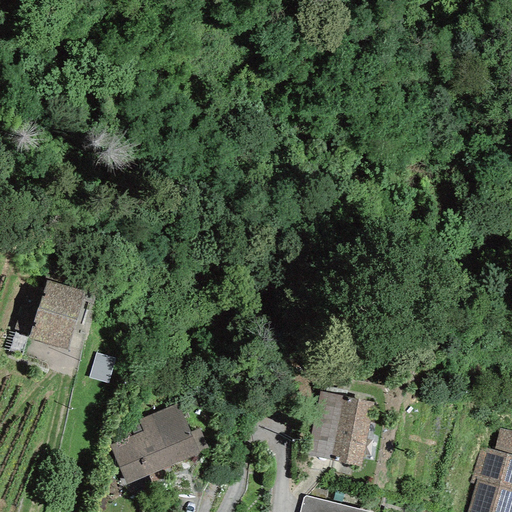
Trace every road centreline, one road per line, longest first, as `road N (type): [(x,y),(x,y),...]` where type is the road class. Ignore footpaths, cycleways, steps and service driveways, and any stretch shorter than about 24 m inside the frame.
road 1 (residential): [(275,511),(282,454),(267,424),(251,427),(222,511)]
road 2 (track): [(69,370),(33,511)]
